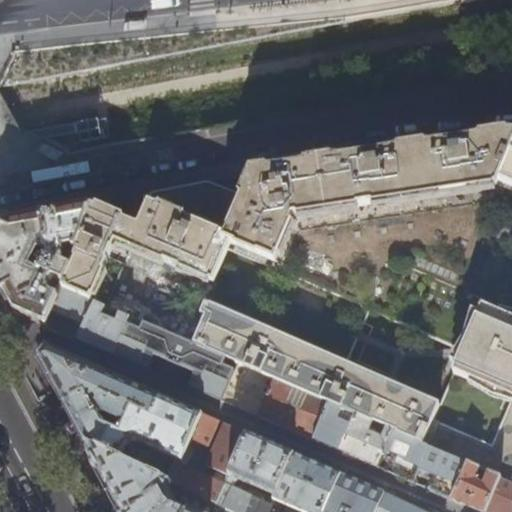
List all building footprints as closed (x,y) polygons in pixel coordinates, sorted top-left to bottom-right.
[(226,249),(275,269),(300,213),(497,182),(511,149),(511,133),(480,139),(425,147),(357,158),(296,167),(253,173),(242,199),(208,184),(186,188),(154,194),(140,227),(123,220),(124,217),(102,208),(97,206),(95,208),(92,207),(91,206),(90,206),(69,266),(61,288),(89,300),(104,260),(102,260),(111,239),(211,282),(226,249)] [(511,149),(497,182),(511,188),(511,149)] [(511,188),(497,182),(300,213),(275,269),(384,316),(404,267),(482,301),(504,250),(511,253),(511,188)] [(6,217),(7,222),(81,208),(80,203),(6,217)] [(69,266),(90,206),(81,208),(7,222),(3,222),(0,229),(0,286),(8,301),(14,312),(45,326),(61,288),(69,266)] [(511,253),(504,250),(482,301),(404,267),(384,316),(462,350),(451,375),(511,400),(492,445),(432,420),(439,405),(203,302),(197,315),(204,317),(192,344),(223,357),(227,359),(237,363),(256,372),(274,380),(328,403),(357,416),(374,423),(387,429),(393,432),(429,448),(467,464),(479,469),(489,474),(500,478),(511,483),(511,253)] [(89,300),(61,288),(45,326),(62,333),(77,339),(93,302),(89,300)] [(105,307),(93,302),(77,339),(96,347),(115,355),(131,319),(119,313),(115,323),(101,316),(105,307)] [(144,324),(131,319),(115,355),(133,363),(148,369),(154,355),(167,361),(166,363),(180,369),(181,366),(194,372),(188,386),(204,394),(220,400),(237,363),(227,359),(222,372),(212,367),(215,361),(220,363),(223,357),(192,344),(191,344),(187,353),(186,351),(184,350),(182,349),(181,348),(178,348),(180,344),(184,346),(186,341),(154,327),(149,338),(148,337),(147,335),(146,334),(145,334),(149,325),(145,323),(144,324)] [(162,397),(47,347),(39,356),(62,398),(65,405),(85,394),(99,419),(106,415),(115,420),(111,429),(122,434),(132,410),(152,419),(162,397)] [(328,403),(274,380),(258,417),(284,428),(313,440),(328,403)] [(99,419),(85,394),(65,405),(83,438),(86,444),(126,463),(128,457),(121,454),(125,445),(135,440),(175,458),(165,481),(172,484),(189,444),(193,435),(202,415),(162,397),(152,419),(132,410),(122,434),(111,429),(101,425),(99,419)] [(339,451),(357,416),(328,403),(313,440),(326,446),(339,451)] [(219,422),(202,415),(193,435),(199,439),(203,430),(213,434),(219,422)] [(378,468),(393,432),(387,429),(383,438),(370,433),(374,423),(357,416),(339,451),(357,459),(378,468)] [(195,447),(189,444),(172,484),(218,506),(248,434),(232,428),(226,425),(208,467),(211,468),(208,478),(185,468),(195,447)] [(418,470),(429,448),(393,432),(378,468),(396,476),(411,483),(414,478),(418,470)] [(273,446),(248,434),(218,506),(218,507),(229,511),(269,511),(272,505),(233,489),(237,479),(276,496),(294,455),(273,446)] [(218,506),(172,484),(165,481),(126,463),(86,444),(123,511),(229,511),(218,507),(218,506)] [(467,464),(429,448),(418,470),(435,477),(429,490),(438,494),(452,500),(467,464)] [(317,465),(294,455),(276,496),(272,505),(278,508),(280,503),(302,511),(323,511),(339,474),(317,465)] [(485,511),(500,478),(489,474),(483,486),(477,484),(478,480),(475,479),(479,469),(467,464),(452,500),(463,505),(480,511),(485,511)] [(364,485),(339,474),(323,511),(379,511),(386,495),(364,485)] [(511,511),(511,483),(500,478),(485,511),(511,511)] [(423,511),(410,506),(386,495),(379,511),(423,511)]
